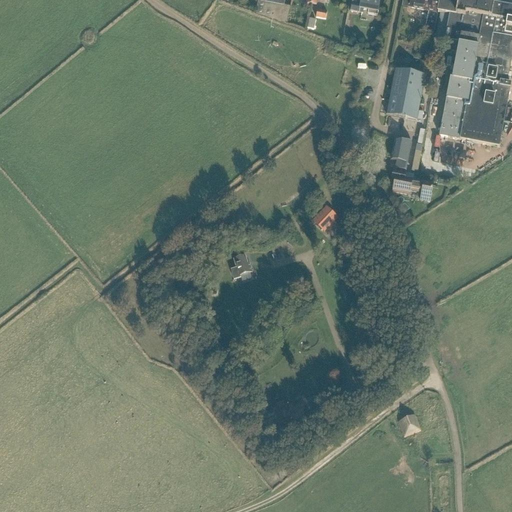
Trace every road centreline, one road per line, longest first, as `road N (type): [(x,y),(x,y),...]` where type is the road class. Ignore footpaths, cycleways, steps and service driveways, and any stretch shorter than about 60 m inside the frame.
road 1 (unclassified): [(460,511),(457,444),(386,207),(307,102),(150,0)]
road 2 (track): [(321,117),(103,292)]
road 3 (unknown): [(401,0),(377,110),(378,121),(401,129)]
